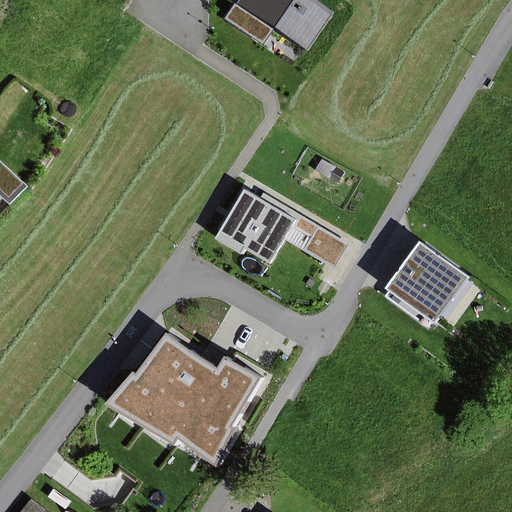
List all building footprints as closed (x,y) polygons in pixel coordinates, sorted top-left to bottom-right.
[(342,10),(327,0),(238,0),(312,52),(342,10)] [(0,196),(10,206),(27,187),(0,161),(0,196)] [(303,214),(252,182),(223,230),(275,261),(303,214)] [(478,277),(430,241),(387,298),(429,329),(436,320),(443,325),(478,277)] [(188,434),(225,462),(245,423),(242,421),(271,373),(234,350),(227,362),(175,326),(146,367),(143,365),(113,400),(184,440),(188,434)] [(53,511),(36,498),(25,511),(53,511)]
